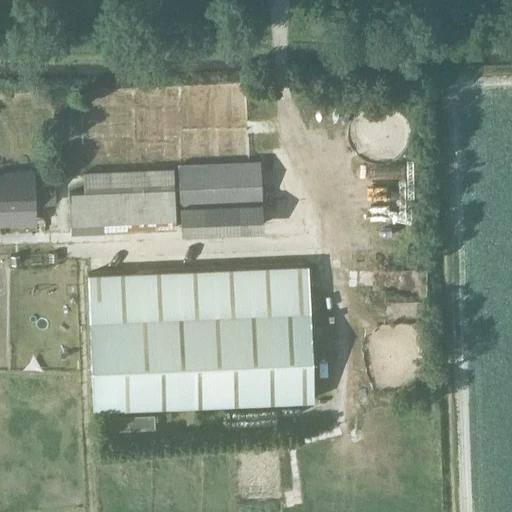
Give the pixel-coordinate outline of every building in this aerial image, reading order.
[(262,233),(260,163),(180,166),(182,236),(262,233)] [(174,167),(83,171),(84,192),(69,193),(71,232),(176,228),(174,167)] [(0,206),(34,206),(33,170),(13,171),(13,176),(0,175),(0,206)] [(56,204),(56,184),(40,184),(40,204),(56,204)] [(313,399),(310,310),(307,265),(86,274),(92,408),(313,399)]
